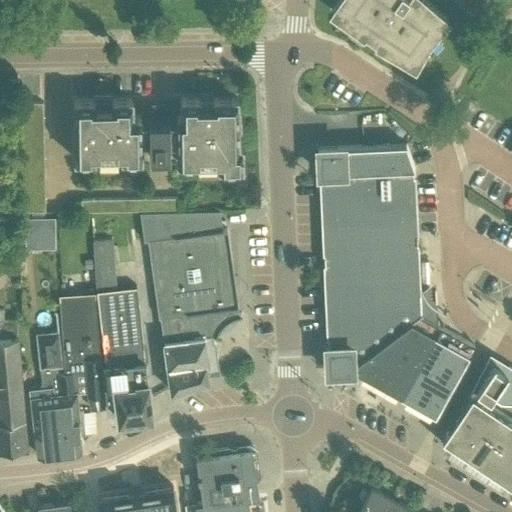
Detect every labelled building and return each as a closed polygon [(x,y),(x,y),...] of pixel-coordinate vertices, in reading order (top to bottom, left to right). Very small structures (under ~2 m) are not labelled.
[(338,0),(332,10),(375,41),(414,64),(424,47),(428,39),(434,33),(447,18),(425,0),(338,0)] [(177,114),(178,162),(219,161),(219,167),(243,167),(242,145),(238,145),(238,128),(233,128),(233,116),(238,116),(238,96),(212,97),(213,102),(200,102),(200,97),(181,97),(181,114),(177,114)] [(74,99),(75,158),(94,158),(94,155),(122,154),(122,158),(141,158),(141,115),(132,115),(132,98),(112,98),(112,103),(94,103),(94,98),(74,99)] [(16,101),(16,115),(43,115),(43,101),(16,101)] [(16,115),(17,129),(44,128),(43,115),(16,115)] [(149,120),(150,156),(170,156),(170,120),(149,120)] [(44,128),(17,129),(17,143),(44,142),(44,128)] [(17,143),(17,156),(44,156),(44,142),(17,143)] [(328,372),(346,372),(349,372),(352,372),(355,373),(359,375),(435,417),(475,345),(435,322),(434,306),(432,304),(430,302),(428,300),(426,297),(424,294),(423,292),(422,289),(421,286),(421,283),(420,280),(415,168),(407,143),(318,147),(325,313),(328,372)] [(17,156),(17,170),(44,170),(44,156),(17,156)] [(44,170),(17,170),(17,184),(44,183),(44,170)] [(44,183),(17,184),(17,198),(45,197),(44,183)] [(45,197),(17,198),(18,211),(45,211),(45,197)] [(114,210),(130,210),(130,198),(114,199),(114,210)] [(130,210),(146,210),(146,198),(130,198),(130,210)] [(146,210),(162,210),(162,198),(146,198),(146,210)] [(162,198),(162,210),(178,209),(178,198),(162,198)] [(82,211),(98,211),(98,199),(82,199),(82,211)] [(98,211),(114,210),(114,199),(98,199),(98,211)] [(216,337),(217,333),(222,326),(222,325),(228,320),(229,319),(239,316),(241,315),(241,313),(239,314),(238,306),(228,227),(222,227),(219,210),(140,211),(144,239),(148,239),(159,316),(162,316),(165,339),(164,339),(171,390),(209,379),(209,376),(220,374),(216,342),(213,342),(212,334),(215,335),(214,336),(216,337)] [(94,240),(95,259),(95,262),(114,260),(113,239),(94,240)] [(95,262),(95,259),(86,259),(87,268),(96,267),(95,262)] [(116,396),(118,418),(152,415),(146,361),(145,361),(137,285),(96,290),(104,365),(102,365),(105,397),(116,396)] [(84,349),(100,348),(94,290),(61,293),(61,313),(58,313),(60,333),(63,365),(56,366),(57,373),(59,393),(62,393),(64,408),(59,409),(63,440),(65,440),(66,451),(83,449),(81,433),(84,432),(81,409),(91,407),(88,394),(84,349)] [(0,308),(0,447),(28,445),(21,358),(22,358),(22,355),(20,355),(17,317),(5,319),(4,308),(0,308)] [(63,365),(60,333),(38,335),(41,367),(43,385),(34,386),(32,389),(31,389),(38,454),(66,451),(65,440),(63,440),(59,409),(64,408),(62,393),(59,393),(57,373),(56,366),(63,365)] [(100,348),(84,349),(88,394),(91,407),(104,406),(100,348)] [(511,367),(508,364),(505,370),(491,361),(442,434),(451,440),(446,447),(500,483),(502,481),(511,487),(511,490),(511,492),(510,491),(509,493),(511,494),(511,367)] [(203,501),(196,503),(196,511),(262,511),(263,510),(262,509),(259,507),(255,479),(258,475),(257,468),(253,465),(252,461),(239,451),(232,452),(228,448),(213,451),(210,455),(197,457),(199,474),(197,474),(198,479),(200,479),(203,501)] [(386,511),(395,497),(373,485),(371,488),(368,487),(363,496),(366,498),(358,511),(386,511)] [(174,511),(172,489),(98,497),(99,511),(174,511)] [(395,497),(386,511),(415,511),(417,509),(395,497)] [(40,511),(71,511),(70,502),(39,506),(40,511)]
